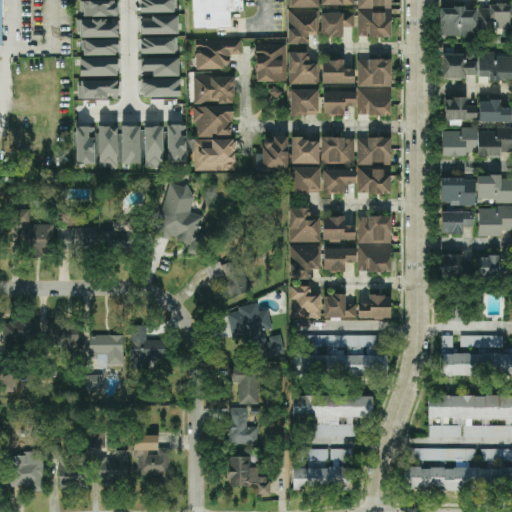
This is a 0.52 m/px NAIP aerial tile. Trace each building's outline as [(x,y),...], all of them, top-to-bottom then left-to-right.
[(192,0),(194,29),(231,28),(230,12),(243,12),(242,0),(192,0)] [(318,0),(289,0),(290,8),(318,7),(318,0)] [(391,0),(357,0),(357,37),(391,38),(391,0)] [(82,17),(117,16),(117,1),(81,1),(82,17)] [(478,9),(477,30),(511,31),(511,28),(511,4),(489,4),(489,9),(478,9)] [(476,11),(465,11),(465,8),(441,7),(440,35),(475,36),(476,11)] [(288,44),(309,45),(309,35),(318,35),(319,10),(288,9),(288,44)] [(342,37),(343,28),(354,28),(354,13),(321,13),(321,37),(342,37)] [(117,38),(117,25),(106,24),(106,20),(78,19),(78,37),(117,38)] [(82,55),(118,56),(118,41),(82,40),(82,55)] [(196,70),(228,69),(228,55),(242,55),(242,40),(195,42),(196,70)] [(286,44),(255,45),(256,82),(287,82),(286,44)] [(288,85),(319,85),(318,61),(308,61),(308,53),(288,53),(288,85)] [(511,57),(495,57),(495,53),(479,53),(479,77),(489,77),(489,81),(511,80),(511,57)] [(478,55),(443,54),(442,78),(477,78),(478,55)] [(79,76),(117,76),(117,58),(79,58),(79,76)] [(141,59),(141,72),(152,71),(153,77),(179,76),(178,58),(141,59)] [(391,87),(391,59),(357,60),(358,87),(391,87)] [(355,83),(355,69),(343,69),(343,61),(322,61),(323,84),(355,83)] [(234,103),(233,76),(193,77),(194,104),(234,103)] [(142,80),(142,98),(180,97),(180,79),(142,80)] [(78,81),(78,99),(117,100),(118,81),(78,81)] [(390,88),(357,89),(357,116),(391,115),(390,88)] [(318,89),(290,90),(291,116),(318,115),(318,89)] [(323,115),(344,115),(344,106),(355,107),(355,92),(324,92),(323,115)] [(445,121),(477,120),(477,106),(467,107),(466,98),(444,98),(445,121)] [(479,101),(479,123),(511,122),(511,108),(500,108),(500,100),(479,101)] [(232,106),(191,107),(191,124),(197,123),(197,137),(233,136),(232,106)] [(185,162),(186,136),(183,136),(184,125),(168,125),(167,162),(185,162)] [(145,168),(163,168),(162,126),(144,127),(145,168)] [(116,127),(98,127),(98,168),(117,168),(116,127)] [(478,156),(501,156),(501,152),(511,152),(511,147),(511,127),(496,127),(496,131),(478,131),(478,156)] [(442,129),(441,157),(467,157),(467,152),(476,152),(477,130),(442,129)] [(288,138),(263,137),(263,154),(255,154),(255,171),(287,172),(288,138)] [(353,164),(354,138),(321,137),(320,164),(353,164)] [(358,138),(357,193),(390,194),(391,138),(358,138)] [(194,172),(236,170),(235,139),(193,140),(194,172)] [(319,140),(291,139),(290,163),(319,164),(319,140)] [(319,167),(291,167),(292,194),(320,193),(319,167)] [(344,194),(344,184),(355,184),(355,170),(323,170),(323,193),(344,194)] [(477,176),(477,199),(495,199),(495,204),(511,203),(511,197),(511,178),(501,179),(501,175),(477,176)] [(475,205),(475,178),(440,179),(441,201),(449,201),(449,206),(475,205)] [(156,236),(189,244),(187,253),(199,256),(204,234),(198,232),(202,216),(188,213),(194,188),(168,182),(156,236)] [(511,207),(478,207),(478,236),(502,237),(502,231),(511,231),(511,207)] [(320,242),(320,219),(310,219),(310,208),(288,208),(289,243),(320,242)] [(53,224),(29,224),(30,210),(14,210),(14,228),(18,228),(18,250),(29,250),(29,256),(53,256),(53,224)] [(463,234),(463,227),(474,227),(474,213),(442,212),(441,234),(463,234)] [(390,216),(357,217),(357,244),(358,272),(391,272),(390,216)] [(323,217),(322,240),(355,240),(355,226),(343,225),(343,218),(323,217)] [(100,231),(100,249),(136,250),(137,221),(113,221),(113,232),(100,231)] [(96,228),(58,228),(58,251),(96,250),(96,228)] [(310,279),(310,270),(319,269),(318,244),(289,245),(290,280),(310,279)] [(345,271),(345,263),(356,263),(355,248),(323,249),(324,272),(345,271)] [(462,255),(442,254),(441,277),(472,277),(473,263),(462,263),(462,255)] [(499,278),(500,257),(478,256),(477,278),(499,278)] [(225,261),(206,270),(211,280),(222,275),(220,271),(228,268),(225,261)] [(219,283),(226,300),(250,291),(244,274),(219,283)] [(290,319),(320,319),(319,296),(311,296),(310,286),(289,286),(290,319)] [(324,318),(356,318),(356,304),(345,305),(345,295),(323,295),(324,318)] [(391,296),(368,296),(368,304),(358,304),(358,318),(390,319),(391,296)] [(284,354),(280,335),(266,338),(265,331),(272,329),(268,310),(258,312),(257,304),(237,308),(238,312),(227,314),(232,341),(254,337),(258,359),(284,354)] [(448,322),(461,322),(461,308),(447,308),(448,322)] [(3,321),(2,346),(29,347),(29,337),(38,337),(38,322),(3,321)] [(47,324),(48,360),(71,360),(71,324),(47,324)] [(146,326),(131,326),(131,369),(150,369),(150,359),(166,360),(167,341),(146,340),(146,326)] [(123,336),(89,335),(89,360),(98,360),(98,365),(123,366),(123,336)] [(381,336),(305,335),(304,355),(293,354),(293,374),(387,376),(387,355),(356,355),(356,347),(381,347),(381,336)] [(440,375),(478,376),(478,375),(511,375),(511,352),(503,352),(503,336),(460,335),(460,351),(452,351),(452,336),(441,336),(440,375)] [(258,405),(260,369),(231,367),(231,383),(239,384),(238,404),(258,405)] [(0,391),(13,392),(14,375),(0,374),(0,391)] [(87,390),(103,389),(102,375),(87,375),(87,390)] [(461,436),(461,420),(511,420),(511,395),(429,396),(429,437),(461,436)] [(372,419),(372,396),(293,397),(293,418),(300,417),(300,437),(359,436),(358,419),(372,419)] [(258,445),(258,427),(247,427),(247,408),(228,408),(228,445),(258,445)] [(158,475),(158,483),(170,483),(170,450),(149,450),(149,435),(134,436),(134,475),(158,475)] [(58,457),(56,446),(46,448),(48,459),(58,457)] [(353,450),(294,449),(294,489),(353,489),(353,450)] [(511,449),(480,450),(480,462),(511,461),(511,449)] [(115,459),(98,459),(98,483),(126,483),(126,451),(115,451),(115,459)] [(42,489),(42,452),(28,452),(28,466),(9,466),(9,489),(42,489)] [(59,488),(86,488),(86,452),(74,452),(74,463),(59,463),(59,488)] [(258,477),(258,466),(250,467),(250,456),(228,457),(229,487),(257,486),(257,495),(268,495),(268,477),(258,477)] [(511,489),(511,467),(404,467),(404,489),(511,489)]
